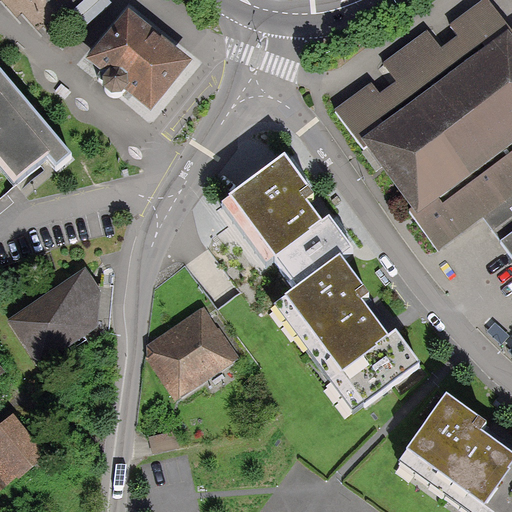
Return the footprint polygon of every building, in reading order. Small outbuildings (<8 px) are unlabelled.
[(108,0),(86,0),(70,14),(82,29),(112,4),(108,0)] [(337,113),(442,253),(486,220),(511,200),(511,30),(490,0),(337,113)] [(194,63),(132,11),(89,59),(105,73),(100,79),(104,83),(105,89),(112,96),(122,95),(125,92),(152,114),(194,63)] [(0,159),(18,181),(46,158),(57,171),(73,157),(0,69),(0,159)] [(304,200),(273,159),(217,201),(285,292),(267,306),(347,413),(411,366),(386,333),(376,340),(350,305),(360,298),(332,262),(346,251),(323,219),(313,226),(297,204),(304,200)] [(511,200),(486,220),(511,254),(511,200)] [(101,288),(87,267),(7,321),(34,358),(50,361),(97,329),(101,288)] [(208,311),(154,352),(194,404),(248,363),(208,311)] [(455,511),(511,511),(511,453),(506,462),(464,432),(471,422),(437,398),(389,465),(455,511)] [(0,482),(4,487),(17,477),(20,478),(47,457),(13,414),(0,424),(0,482)]
